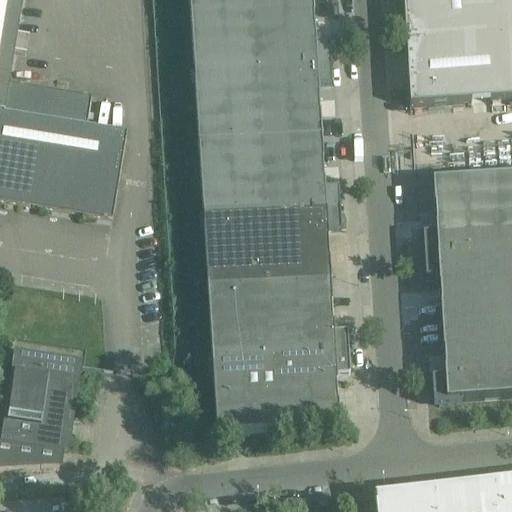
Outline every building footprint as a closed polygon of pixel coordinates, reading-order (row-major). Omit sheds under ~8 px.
[(0,0),(0,113),(87,128),(91,102),(12,89),(8,88),(14,54),(16,37),(22,0),(0,0)] [(312,0),(272,0),(190,5),(194,77),(330,69),(329,53),(316,53),(312,0)] [(511,0),(402,0),(406,48),(410,110),(511,103),(511,0)] [(331,86),(330,69),(194,77),(198,150),(199,150),(321,143),(318,86),(331,86)] [(0,202),(112,222),(128,134),(87,128),(0,113),(0,202)] [(321,143),(199,150),(204,223),(339,215),(338,198),(325,199),(321,143)] [(423,243),(424,258),(511,252),(511,180),(433,185),(437,242),(423,243)] [(339,215),(204,223),(208,295),(331,287),(327,232),(340,231),(339,215)] [(511,327),(511,252),(424,258),(425,276),(439,276),(443,331),(511,327)] [(331,287),(208,295),(213,368),(347,359),(346,341),(333,342),(331,287)] [(511,327),(443,331),(446,386),(433,386),(434,403),(439,403),(439,408),(511,403),(511,327)] [(16,358),(4,440),(0,439),(0,471),(58,469),(61,451),(65,451),(78,367),(16,358)] [(217,440),(339,432),(335,375),(348,375),(347,359),(213,368),(217,440)] [(511,511),(511,484),(496,487),(498,511),(511,511)] [(498,511),(496,487),(435,494),(437,511),(498,511)] [(375,511),(437,511),(435,494),(374,501),(375,511)]
